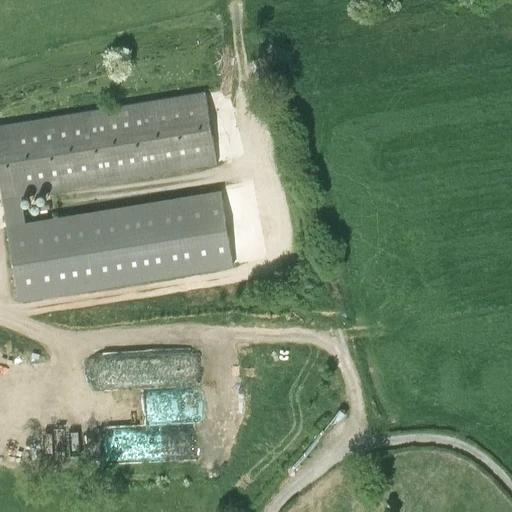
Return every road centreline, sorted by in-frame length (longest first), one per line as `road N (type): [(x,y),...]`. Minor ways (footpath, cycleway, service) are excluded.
road 1 (track): [(338,485),(332,404),(319,385),(206,374),(50,377),(0,362)]
road 2 (unclassified): [(294,511),(338,485),(410,475),(462,487),(489,511)]
